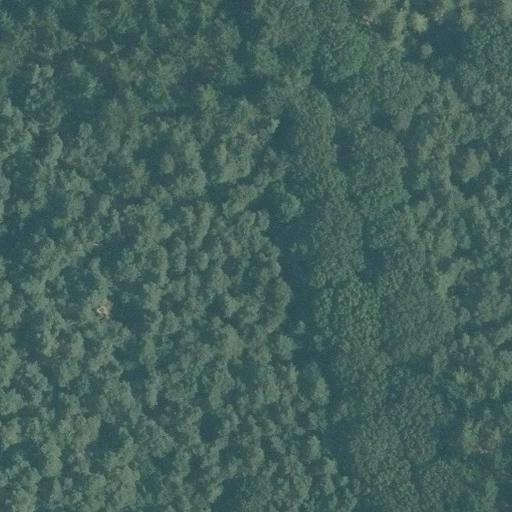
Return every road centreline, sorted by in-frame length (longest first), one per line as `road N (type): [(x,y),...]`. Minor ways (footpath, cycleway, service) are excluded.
road 1 (unclassified): [(432,511),(319,0)]
road 2 (track): [(335,72),(511,37)]
